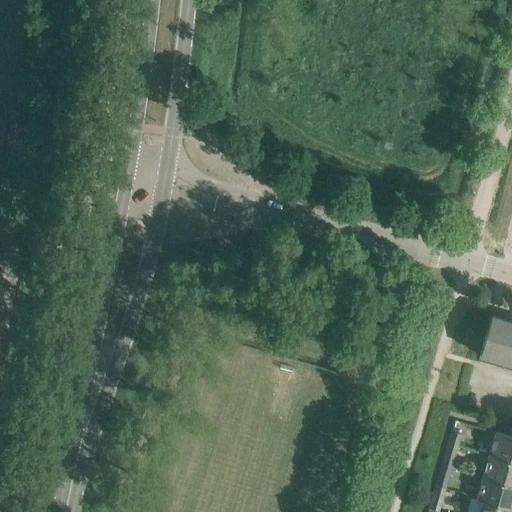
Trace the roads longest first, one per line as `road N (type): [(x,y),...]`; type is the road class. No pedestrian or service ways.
road 1 (unclassified): [(465,261),(247,203)]
road 2 (secondary): [(126,181),(94,336),(96,384)]
road 3 (secondary): [(96,384),(121,341),(160,204)]
road 4 (secondary): [(152,0),(126,181)]
road 5 (secondary): [(165,174),(186,0)]
road 6 (unclassified): [(465,261),(511,93)]
road 7 (secondary): [(69,511),(96,384)]
